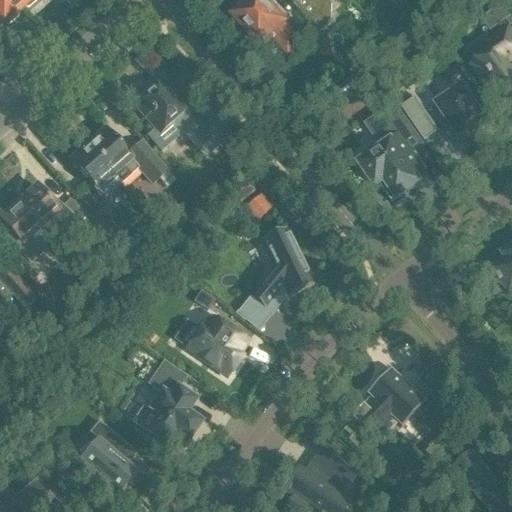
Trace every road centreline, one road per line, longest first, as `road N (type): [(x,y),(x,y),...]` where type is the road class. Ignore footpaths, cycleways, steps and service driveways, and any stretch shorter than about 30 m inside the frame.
road 1 (residential): [(206,511),(314,369),(402,271)]
road 2 (residential): [(0,122),(128,0)]
road 3 (residential): [(402,271),(511,401)]
road 4 (residential): [(402,271),(511,195)]
